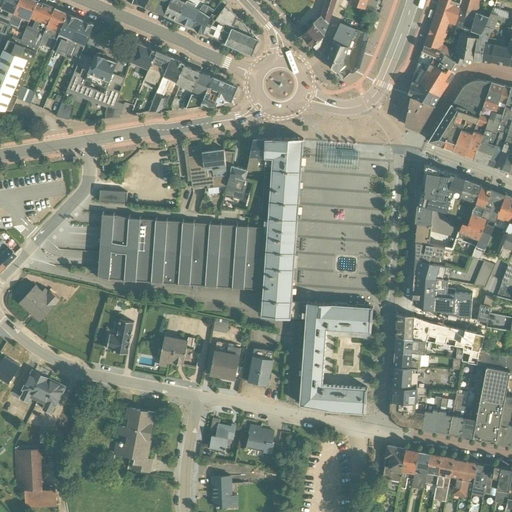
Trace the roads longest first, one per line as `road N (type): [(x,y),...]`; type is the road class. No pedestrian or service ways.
road 1 (residential): [(399,145),(379,429)]
road 2 (residential): [(0,318),(64,365),(199,395)]
road 3 (residential): [(0,280),(86,187),(85,142)]
road 4 (residential): [(227,61),(82,0)]
road 5 (tertiary): [(85,142),(238,117)]
road 6 (residential): [(399,145),(415,149),(464,75),(511,78)]
road 7 (residential): [(379,429),(511,454)]
